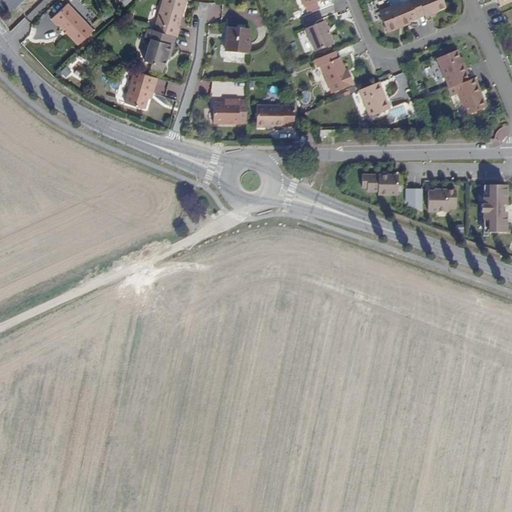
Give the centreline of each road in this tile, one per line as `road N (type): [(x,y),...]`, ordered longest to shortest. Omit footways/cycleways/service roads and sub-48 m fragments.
road 1 (track): [(0,327),(231,219),(242,204)]
road 2 (residential): [(511,150),(310,153),(264,164)]
road 3 (tertiary): [(169,151),(95,122),(40,88),(0,45)]
road 4 (tertiary): [(511,275),(333,211)]
road 5 (residential): [(200,11),(169,151)]
